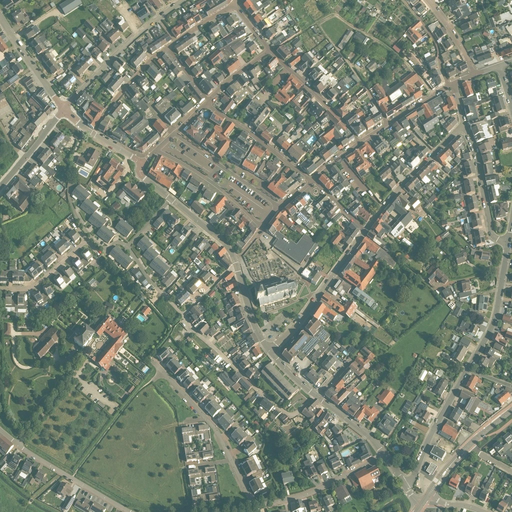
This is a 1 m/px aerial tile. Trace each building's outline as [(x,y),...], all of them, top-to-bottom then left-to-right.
[(70,0),(59,7),(65,15),(82,5),(78,0),(70,0)] [(148,0),(155,8),(161,3),(158,0),(148,0)] [(204,0),(197,5),(200,10),(207,6),(210,11),(215,8),(210,0),(204,0)] [(233,0),(210,0),(215,8),(218,12),(228,6),(233,0)] [(246,0),(248,3),(243,6),(247,12),(256,6),(253,2),(255,1),(254,0),(246,0)] [(412,7),(411,7),(416,13),(416,12),(419,10),(423,15),(428,11),(424,6),(425,5),(420,0),(419,0),(419,1),(415,4),(412,7)] [(451,11),(453,10),(459,7),(463,5),(466,3),(464,0),(463,1),(462,0),(449,0),(450,4),(448,5),(451,10),(451,11)] [(271,4),(269,1),(261,6),(264,10),(271,4)] [(135,9),(141,18),(150,12),(144,3),(135,9)] [(459,7),(453,10),(457,17),(458,16),(459,19),(471,13),(466,3),(463,5),(459,7)] [(195,26),(201,22),(203,21),(200,16),(199,17),(196,14),(198,13),(197,12),(194,6),(194,5),(190,8),(191,10),(189,11),(192,15),(189,17),(195,26)] [(260,11),(256,6),(247,12),(251,17),(260,11)] [(218,12),(215,8),(210,11),(205,14),(207,18),(218,12)] [(24,25),(30,21),(21,10),(15,15),(15,14),(14,15),(15,15),(12,17),(17,24),(21,21),(24,25)] [(476,12),(475,13),(469,16),(471,20),(469,21),(461,25),(464,31),(474,26),(478,24),(476,21),(476,22),(474,19),(479,17),(476,12)] [(259,16),(254,20),(258,26),(266,20),(264,16),(262,14),(259,16)] [(195,26),(189,17),(188,15),(186,17),(185,15),(181,17),(190,29),(195,26)] [(118,17),(115,19),(120,24),(117,27),(123,33),(128,28),(118,17)] [(186,32),(190,29),(181,17),(176,20),(177,22),(177,23),(179,26),(171,32),(176,39),(186,32)] [(228,25),(226,27),(231,34),(234,33),(237,31),(233,26),(238,23),(233,17),(226,22),(228,25)] [(274,25),(272,21),(269,23),(266,20),(258,26),(262,31),(264,29),(265,31),(270,28),(274,25)] [(107,24),(104,27),(108,32),(117,40),(121,37),(115,30),(113,32),(110,29),(113,26),(109,21),(106,23),(107,24)] [(92,33),(95,30),(88,22),(84,25),(92,33)] [(418,22),(405,34),(407,37),(407,36),(410,35),(417,43),(422,38),(418,34),(417,35),(415,32),(421,26),(418,22)] [(106,33),(105,35),(104,36),(112,45),(117,40),(108,32),(104,27),(102,25),(100,26),(106,33)] [(215,38),(214,36),(219,33),(223,39),(228,36),(220,25),(216,27),(215,26),(209,30),(210,33),(207,35),(212,41),(215,38)] [(277,25),(274,27),(274,28),(271,30),(270,28),(265,31),(267,33),(265,35),(269,41),(277,35),(273,30),(275,29),(276,30),(279,28),(277,25)] [(241,28),(237,31),(234,33),(235,35),(224,41),(227,46),(239,39),(244,37),(246,36),(241,28)] [(82,39),(86,35),(79,29),(76,32),(82,39)] [(158,43),(161,48),(166,45),(162,39),(160,36),(158,34),(155,29),(151,32),(154,37),(156,36),(160,41),(158,43)] [(28,41),(35,36),(31,30),(27,32),(27,33),(24,35),(28,41)] [(439,40),(441,43),(446,40),(444,37),(446,36),(442,30),(435,35),(438,41),(439,40)] [(343,39),(347,42),(353,34),(349,31),(346,35),(343,39)] [(357,33),(354,39),(361,44),(364,38),(357,33)] [(44,44),(46,43),(47,42),(43,36),(41,34),(32,41),(34,43),(31,45),(35,50),(44,44)] [(146,36),(149,40),(157,52),(161,48),(158,43),(155,44),(153,41),(152,41),(151,39),(152,38),(149,34),(146,36)] [(167,36),(165,38),(162,39),(166,45),(171,42),(167,36)] [(189,39),(193,45),(195,43),(198,42),(194,36),(189,39)] [(275,49),(287,41),(285,37),(273,45),(275,49)] [(507,37),(502,39),(505,42),(509,54),(511,52),(511,45),(509,46),(507,41),(508,41),(507,37)] [(500,50),(502,56),(509,54),(505,42),(502,39),(501,38),(498,39),(501,44),(502,43),(504,48),(501,49),(500,50)] [(109,47),(101,39),(95,45),(103,53),(109,47)] [(189,39),(184,43),(188,48),(190,47),(192,49),(193,49),(196,54),(198,52),(193,45),(189,39)] [(227,46),(218,51),(223,58),(224,59),(235,72),(240,68),(233,59),(246,49),(243,45),(241,42),(239,39),(227,46)] [(243,45),(246,49),(251,54),(257,50),(253,45),(254,44),(250,39),(243,45)] [(141,45),(139,46),(144,53),(149,50),(152,55),(157,52),(149,40),(146,42),(150,48),(149,49),(144,43),(141,45)] [(296,50),(302,45),(297,40),(292,45),(296,50)] [(447,42),(446,40),(441,43),(443,45),(441,46),(445,52),(453,47),(449,41),(447,42)] [(74,50),(79,46),(74,41),(70,45),(74,50)] [(48,47),(48,46),(46,43),(44,44),(35,50),(39,56),(42,54),(43,56),(52,50),(50,48),(48,49),(47,48),(48,47)] [(179,46),(183,52),(188,48),(184,43),(179,46)] [(495,52),(493,46),(491,47),(489,43),(486,44),(487,49),(483,50),(487,61),(493,58),(491,53),(495,52)] [(0,62),(0,63),(3,61),(7,58),(4,54),(8,51),(4,45),(0,47),(0,62)] [(181,53),(184,58),(186,61),(189,59),(188,59),(187,56),(185,54),(183,52),(179,46),(174,49),(178,55),(181,53)] [(88,52),(97,60),(101,55),(99,53),(99,52),(93,47),(88,52)] [(284,61),(290,55),(282,47),(276,53),(284,61)] [(45,58),(42,60),(46,66),(52,61),(55,59),(51,54),(53,52),(52,50),(43,56),(45,58)] [(476,52),(480,63),(487,61),(483,50),(479,51),(476,52)] [(83,59),(85,61),(83,63),(89,68),(93,64),(91,61),(89,60),(91,58),(85,51),(82,55),(84,57),(83,59)] [(135,55),(137,57),(143,62),(144,61),(145,62),(146,60),(146,59),(146,58),(138,51),(135,55)] [(200,51),(198,52),(196,54),(191,58),(192,59),(185,64),(189,70),(198,63),(196,60),(203,54),(200,51)] [(218,51),(207,60),(213,67),(222,60),(227,67),(224,69),(229,76),(235,72),(224,59),(223,58),(218,51)] [(450,56),(448,57),(450,60),(460,55),(458,52),(450,56)] [(309,53),(304,58),(301,61),(303,63),(298,67),(301,70),(314,58),(309,53)] [(7,58),(3,61),(7,67),(10,65),(15,61),(11,55),(7,58)] [(162,59),(166,64),(171,60),(167,55),(162,59)] [(301,55),(297,57),(288,65),(291,68),(301,61),(304,58),(301,55)] [(431,70),(438,67),(434,59),(432,60),(431,56),(425,59),(431,70)] [(137,57),(134,60),(140,66),(143,62),(137,57)] [(310,70),(318,63),(314,58),(301,70),(303,72),(308,68),(310,70)] [(55,64),(52,61),(46,66),(50,71),(58,65),(62,62),(60,59),(55,64)] [(278,64),(274,59),(269,63),(270,64),(264,70),(269,76),(271,79),(274,75),(271,71),(278,64)] [(117,63),(116,64),(122,69),(125,65),(119,60),(119,61),(118,60),(116,62),(117,63)] [(140,66),(134,60),(130,64),(136,69),(137,69),(138,69),(139,67),(140,66)] [(169,68),(175,64),(171,60),(166,64),(169,68)] [(371,71),(377,65),(373,61),(367,67),(371,71)] [(453,66),(456,72),(458,75),(467,70),(463,62),(453,66)] [(89,68),(83,63),(79,68),(84,73),(89,68)] [(314,82),(318,79),(323,74),(317,69),(321,65),(318,63),(310,70),(313,73),(309,77),(310,79),(310,81),(313,81),(314,82)] [(113,68),(119,73),(122,69),(116,64),(115,65),(114,64),(113,66),(113,67),(113,68)] [(169,73),(170,75),(178,68),(175,64),(169,68),(171,70),(168,72),(169,73)] [(12,86),(14,84),(20,80),(17,76),(23,72),(20,68),(19,66),(18,65),(12,70),(10,72),(9,70),(9,71),(4,74),(2,75),(4,77),(7,75),(7,74),(7,73),(12,80),(0,88),(0,90),(2,93),(12,86)] [(57,74),(58,76),(64,72),(58,65),(50,71),(54,76),(57,74)] [(67,70),(70,73),(75,77),(77,75),(80,78),(84,73),(79,68),(77,66),(72,71),(69,68),(67,70)] [(200,66),(191,73),(195,78),(202,73),(200,70),(202,68),(200,66)] [(421,66),(416,71),(421,77),(427,73),(421,66)] [(456,76),(455,76),(458,75),(456,72),(453,66),(445,71),(449,79),(456,76)] [(0,76),(2,75),(4,74),(9,71),(6,67),(0,71),(0,76)] [(254,86),(257,83),(259,82),(255,77),(260,73),(256,67),(249,72),(253,78),(249,80),(254,86)] [(158,73),(153,68),(147,73),(154,82),(160,76),(162,78),(165,75),(160,70),(158,73)] [(178,68),(170,75),(173,77),(175,75),(176,77),(182,73),(178,68)] [(377,76),(379,74),(381,75),(383,73),(379,68),(377,70),(374,73),(377,76)] [(208,71),(206,73),(213,81),(215,80),(219,85),(224,81),(216,71),(211,75),(208,71)] [(433,77),(434,80),(441,77),(439,71),(432,74),(433,77)] [(70,73),(64,79),(66,82),(71,87),(76,82),(73,79),(75,77),(70,73)] [(206,73),(203,75),(207,79),(199,86),(207,96),(214,90),(209,84),(213,81),(206,73)] [(423,86),(418,80),(413,74),(400,84),(411,97),(415,101),(422,97),(418,90),(416,91),(412,87),(415,84),(419,89),(423,86)] [(316,91),(323,85),(325,83),(330,78),(328,75),(326,77),(325,75),(312,87),(316,91)] [(64,79),(62,78),(61,76),(56,79),(57,81),(58,81),(63,84),(61,86),(64,89),(67,91),(71,87),(66,82),(64,79)] [(243,88),(243,87),(249,83),(246,79),(245,80),(243,77),(238,82),(243,88)] [(292,86),(298,92),(302,87),(292,77),(287,82),(280,90),(281,90),(285,94),(286,93),(292,86)] [(441,77),(434,80),(433,77),(429,80),(425,81),(432,90),(438,87),(444,84),(441,77)] [(124,83),(118,78),(115,82),(121,87),(122,86),(124,84),(123,84),(124,83)] [(137,83),(142,89),(143,89),(145,92),(150,89),(152,92),(156,89),(152,83),(149,86),(143,78),(137,83)] [(325,83),(323,85),(316,91),(320,95),(322,92),(324,94),(330,87),(333,90),(338,85),(336,83),(334,81),(330,78),(325,83)] [(496,91),(496,89),(493,81),(486,83),(488,92),(489,96),(491,95),(492,98),(497,97),(496,91)] [(115,82),(111,85),(117,91),(121,87),(115,82)] [(237,105),(248,96),(249,95),(245,89),(244,89),(243,88),(238,82),(226,93),(231,99),(234,96),(236,98),(233,101),(237,105)] [(473,96),(468,83),(462,85),(467,98),(473,96)] [(188,92),(189,91),(199,104),(205,100),(192,84),(186,87),(187,88),(186,89),(188,92)] [(404,100),(399,104),(402,109),(415,101),(411,97),(400,84),(390,91),(387,87),(382,90),(384,92),(383,92),(387,98),(392,104),(402,97),(404,100)] [(117,92),(117,91),(111,85),(108,89),(114,94),(115,93),(115,94),(117,92)] [(332,91),(326,96),(331,101),(337,96),(338,97),(340,99),(346,94),(348,92),(344,88),(343,87),(341,89),(338,85),(333,90),(332,91)] [(381,99),(376,102),(379,107),(384,105),(386,103),(384,100),(387,98),(383,92),(384,92),(382,90),(379,85),(373,88),(381,99)] [(127,91),(127,92),(125,94),(135,107),(140,103),(136,98),(138,96),(132,87),(127,91)] [(247,87),(245,89),(249,95),(253,99),(254,97),(247,87)] [(303,87),(298,92),(298,93),(296,95),(297,97),(296,98),(295,99),(290,104),(289,105),(295,112),(299,107),(300,106),(297,103),(301,100),(300,99),(304,95),(306,97),(309,94),(303,87)] [(31,99),(41,109),(41,108),(44,112),(48,107),(42,101),(48,97),(42,89),(38,93),(33,97),(31,99)] [(364,89),(355,97),(355,96),(351,99),(354,103),(358,100),(367,93),(364,89)] [(296,98),(291,93),(288,96),(286,93),(285,94),(281,90),(274,97),(281,103),(282,102),(285,106),(288,102),(290,104),(295,99),(296,98)] [(85,113),(94,101),(84,92),(74,103),(76,105),(76,106),(78,108),(79,107),(85,113)] [(438,105),(440,108),(445,104),(447,103),(446,102),(452,99),(451,96),(449,96),(448,93),(441,96),(442,96),(427,105),(434,116),(441,112),(437,106),(438,105)] [(306,103),(309,105),(311,103),(311,102),(314,99),(309,94),(306,97),(305,98),(306,100),(307,102),(306,103)] [(339,101),(343,106),(351,100),(346,94),(340,99),(339,101)] [(222,100),(220,102),(226,107),(222,112),(225,115),(233,104),(225,96),(225,97),(224,96),(221,99),(222,100)] [(476,107),(478,107),(477,102),(477,100),(476,97),(462,101),(465,110),(471,109),(476,107)] [(169,102),(167,100),(166,98),(165,98),(154,108),(171,126),(180,117),(174,110),(174,109),(169,103),(169,102)] [(495,108),(503,105),(501,98),(493,101),(495,108)] [(41,109),(31,99),(28,102),(32,107),(33,105),(39,111),(41,109)] [(456,108),(452,99),(446,102),(447,103),(445,104),(440,108),(443,113),(444,113),(443,114),(444,118),(450,116),(448,112),(449,111),(456,108)] [(306,100),(300,106),(299,107),(303,110),(303,111),(309,105),(306,103),(307,102),(306,100)] [(139,112),(142,116),(147,122),(154,117),(149,110),(141,101),(140,103),(135,107),(139,112)] [(185,116),(185,115),(192,109),(187,103),(185,105),(182,101),(180,103),(180,104),(180,105),(179,104),(176,107),(177,107),(176,108),(179,111),(180,110),(185,116)] [(257,130),(262,124),(269,114),(262,109),(255,103),(253,104),(250,101),(243,110),(247,113),(248,112),(255,118),(254,119),(250,124),(257,130)] [(267,104),(268,105),(274,111),(276,109),(270,103),(269,102),(267,104)] [(94,130),(101,117),(101,116),(105,110),(94,103),(89,109),(86,113),(83,117),(89,124),(88,126),(94,130)] [(384,105),(379,107),(383,115),(384,115),(386,119),(402,109),(399,104),(398,103),(387,110),(384,105)] [(112,111),(118,117),(124,109),(118,104),(112,111)] [(312,117),(320,109),(315,104),(310,109),(307,112),(309,114),(312,117)] [(427,105),(414,113),(418,119),(423,116),(427,121),(434,116),(427,105)] [(499,114),(505,112),(503,105),(495,108),(492,108),(494,115),(489,116),(490,121),(492,120),(500,118),(499,114)] [(53,112),(48,107),(44,112),(41,108),(41,109),(39,111),(41,113),(47,119),(53,112)] [(342,119),(345,116),(346,116),(344,113),(346,111),(342,107),(336,112),(342,119)] [(477,119),(478,118),(476,110),(476,107),(471,109),(465,110),(464,110),(466,118),(468,121),(477,119)] [(41,125),(47,119),(41,113),(39,116),(33,108),(30,109),(32,112),(36,119),(41,125)] [(369,119),(370,120),(374,127),(382,122),(375,108),(369,112),(371,115),(368,117),(369,119)] [(318,119),(325,113),(320,109),(312,117),(314,119),(315,120),(317,118),(318,119)] [(354,115),(345,122),(349,126),(357,120),(363,116),(358,110),(353,114),(354,115)] [(118,117),(112,111),(109,115),(115,120),(118,117)] [(37,130),(41,125),(36,119),(32,112),(28,114),(31,118),(34,121),(31,124),(31,125),(37,130)] [(136,138),(135,138),(134,136),(137,134),(136,133),(148,123),(147,122),(142,116),(139,112),(130,119),(130,118),(120,127),(123,132),(133,141),(136,138)] [(329,112),(318,122),(321,126),(327,121),(329,123),(330,122),(334,126),(336,128),(340,124),(329,112)] [(32,138),(37,130),(31,125),(30,125),(28,120),(26,121),(25,119),(21,113),(17,115),(21,122),(25,129),(26,130),(27,135),(32,138)] [(414,113),(404,119),(412,131),(413,131),(421,140),(424,138),(416,129),(418,128),(414,122),(418,119),(414,113)] [(225,121),(215,114),(210,122),(220,128),(225,121)] [(304,119),(301,116),(295,122),(299,125),(304,119)] [(432,126),(438,123),(434,116),(427,121),(421,125),(426,134),(431,131),(434,128),(432,126)] [(485,116),(478,118),(477,119),(468,121),(471,131),(488,125),(487,122),(485,119),(485,116)] [(148,123),(150,126),(152,129),(161,138),(168,131),(154,117),(147,122),(148,123)] [(458,124),(452,119),(450,117),(446,119),(448,121),(446,123),(453,129),(458,124)] [(103,134),(110,121),(106,119),(103,124),(103,123),(98,131),(103,134)] [(185,134),(190,138),(193,140),(197,135),(201,130),(200,129),(203,124),(197,119),(185,134)] [(362,123),(367,131),(374,127),(370,120),(369,119),(362,123)] [(508,131),(507,127),(509,127),(507,119),(499,122),(500,125),(498,126),(500,134),(508,131)] [(360,124),(360,123),(358,120),(350,127),(358,137),(365,132),(359,124),(360,124)] [(403,136),(406,135),(407,134),(404,130),(409,128),(404,120),(398,123),(403,131),(397,134),(403,142),(404,143),(406,141),(403,136)] [(442,129),(448,134),(453,129),(446,123),(444,121),(443,120),(439,123),(443,129),(442,129)] [(483,134),(485,140),(492,137),(489,128),(493,126),(492,120),(490,121),(487,122),(488,125),(471,131),(474,138),(483,134)] [(27,135),(26,130),(25,129),(21,122),(15,129),(16,130),(13,133),(10,136),(15,141),(13,143),(21,151),(32,138),(27,135)] [(134,136),(135,138),(136,138),(147,150),(159,139),(153,132),(147,137),(146,136),(142,139),(139,135),(150,126),(148,123),(136,133),(137,134),(134,136)] [(401,143),(403,142),(397,134),(403,131),(398,123),(393,127),(397,133),(393,135),(395,139),(388,143),(393,149),(396,147),(401,143)] [(213,130),(214,130),(225,139),(226,138),(234,127),(230,124),(224,132),(216,126),(213,130)] [(266,127),(262,124),(257,130),(255,132),(261,137),(260,137),(269,144),(273,140),(272,139),(274,137),(272,135),(273,134),(272,133),(275,129),(273,128),(274,126),(273,125),(268,129),(266,127)] [(309,124),(304,128),(303,129),(304,130),(307,133),(311,128),(312,127),(309,124)] [(316,130),(320,127),(317,124),(312,127),(311,128),(314,132),(316,130)] [(337,127),(336,128),(339,132),(341,131),(343,134),(347,131),(341,124),(340,124),(337,127)] [(288,133),(293,128),(290,125),(285,131),(288,133)] [(339,145),(335,149),(338,153),(339,151),(342,149),(348,145),(344,139),(341,136),(339,132),(336,128),(334,126),(322,136),(319,138),(320,140),(325,146),(329,143),(331,142),(328,139),(335,134),(337,136),(334,138),(339,143),(338,143),(339,145)] [(213,131),(209,128),(205,134),(204,133),(201,138),(197,135),(193,140),(200,145),(204,141),(205,142),(206,141),(206,140),(204,138),(205,137),(209,132),(211,134),(213,131)] [(206,141),(205,142),(202,146),(214,155),(217,150),(210,145),(215,139),(222,144),(225,139),(214,130),(213,131),(211,134),(206,140),(206,141)] [(114,131),(110,136),(112,138),(112,139),(120,143),(123,145),(125,142),(124,140),(123,139),(125,135),(121,132),(119,134),(114,131)] [(343,134),(341,136),(348,145),(354,140),(347,131),(343,134)] [(243,132),(239,137),(246,142),(249,136),(243,132)] [(474,138),(476,144),(485,140),(483,134),(474,138)] [(59,135),(55,140),(64,148),(65,148),(71,141),(66,137),(64,139),(59,135)] [(311,145),(317,139),(313,135),(307,141),(311,145)] [(281,148),(287,141),(289,139),(286,136),(285,137),(283,136),(276,143),(281,148)] [(251,146),(246,142),(239,137),(235,144),(248,153),(251,146)] [(143,154),(147,150),(136,138),(133,141),(134,142),(133,143),(136,147),(133,150),(142,154),(143,154)] [(226,138),(225,139),(222,144),(217,150),(214,155),(221,160),(223,157),(229,149),(233,143),(226,138)] [(372,147),(379,156),(389,147),(381,138),(376,142),(377,143),(372,147)] [(466,146),(458,138),(453,142),(459,148),(461,145),(464,148),(466,146)] [(511,141),(511,139),(501,141),(503,151),(511,148),(511,141)] [(55,150),(53,152),(58,156),(60,154),(64,148),(55,140),(50,145),(55,150)] [(332,146),(329,143),(325,146),(320,140),(318,142),(322,146),(326,151),(327,150),(330,153),(327,155),(330,159),(338,153),(335,149),(332,146)] [(481,155),(491,151),(492,151),(490,147),(495,145),(493,140),(483,144),(484,147),(478,149),(481,155)] [(290,144),(287,141),(281,148),(286,152),(293,145),(291,143),(290,144)] [(295,146),(305,156),(307,153),(308,152),(298,142),(295,146)] [(453,142),(448,147),(457,155),(459,153),(456,151),(459,148),(453,142)] [(242,162),(248,153),(235,144),(233,143),(229,149),(223,157),(228,159),(232,153),(236,156),(238,153),(240,154),(238,159),(233,157),(230,162),(239,167),(242,162)] [(258,168),(261,162),(260,161),(261,159),(264,154),(264,153),(265,153),(267,151),(257,143),(242,168),(253,175),(253,174),(257,169),(258,168)] [(365,153),(369,158),(374,154),(367,145),(358,152),(362,156),(365,153)] [(305,156),(295,146),(287,154),(298,163),(305,156)] [(416,150),(414,148),(411,150),(413,152),(411,154),(414,157),(419,162),(424,157),(416,150)] [(416,150),(424,157),(428,153),(423,148),(421,151),(418,148),(416,150)] [(53,152),(51,154),(46,150),(42,155),(51,163),(55,159),(60,163),(62,160),(60,158),(58,156),(53,152)] [(323,152),(321,150),(317,154),(319,156),(325,163),(330,159),(327,155),(324,151),(323,152)] [(445,150),(441,154),(448,162),(451,159),(452,160),(454,158),(445,150)] [(85,161),(80,158),(77,164),(84,168),(86,164),(93,168),(100,156),(91,151),(85,161)] [(412,169),(419,162),(414,157),(411,154),(408,151),(406,153),(406,155),(408,157),(405,161),(408,164),(412,169)] [(363,170),(369,166),(366,161),(362,156),(358,152),(345,159),(349,164),(354,160),(358,165),(353,169),(359,176),(360,178),(362,177),(366,174),(365,172),(363,170)] [(447,166),(446,165),(448,162),(441,154),(436,159),(445,168),(447,166)] [(48,167),(51,163),(42,155),(37,161),(43,165),(41,167),(46,172),(52,177),(53,177),(56,174),(48,167)] [(313,162),(319,168),(325,163),(319,156),(313,162)] [(491,167),(492,166),(492,162),(490,156),(482,158),(484,168),(491,167)] [(162,175),(160,173),(163,167),(166,161),(158,157),(148,175),(156,181),(160,174),(162,175)] [(369,159),(366,161),(369,166),(372,169),(375,167),(372,164),(372,163),(369,159)] [(398,160),(397,160),(389,169),(397,177),(400,174),(401,175),(407,169),(398,160)] [(104,171),(100,177),(100,178),(107,183),(115,171),(117,172),(116,175),(119,178),(122,174),(125,170),(119,166),(113,161),(110,165),(108,163),(103,170),(104,171)] [(174,165),(166,161),(163,167),(165,169),(164,172),(169,175),(170,174),(174,165)] [(261,161),(261,162),(258,168),(263,171),(264,168),(265,168),(267,165),(261,161)] [(276,163),(275,162),(274,161),(272,164),(268,162),(267,165),(265,168),(270,171),(276,163)] [(319,168),(313,162),(311,164),(310,163),(306,167),(303,163),(299,167),(303,171),(304,172),(306,172),(309,176),(316,170),(319,168)] [(278,164),(276,163),(270,171),(271,172),(275,175),(279,169),(276,167),(278,164)] [(430,163),(425,167),(430,172),(432,175),(438,169),(432,163),(431,164),(430,163)] [(465,172),(473,169),(471,163),(459,166),(460,169),(464,168),(465,172)] [(174,165),(170,174),(177,178),(182,169),(174,165)] [(31,168),(29,171),(41,181),(43,178),(40,175),(42,173),(34,166),(33,166),(31,168)] [(342,185),(346,181),(344,178),(339,171),(335,167),(331,170),(334,174),(330,178),(337,185),(335,187),(337,189),(342,185)] [(421,172),(426,177),(430,172),(425,167),(421,172)] [(493,176),(492,171),(491,167),(484,168),(483,168),(485,177),(493,176)] [(263,171),(258,168),(257,169),(253,174),(258,177),(262,179),(264,175),(261,174),(263,171)] [(392,173),(387,168),(377,176),(385,185),(385,186),(392,191),(396,186),(389,181),(386,178),(392,173)] [(177,178),(180,180),(181,179),(186,182),(187,182),(190,176),(191,175),(182,169),(177,178)] [(475,176),(473,169),(465,172),(466,175),(462,176),(463,179),(475,176)] [(41,181),(29,171),(27,173),(27,172),(25,175),(24,176),(33,183),(35,180),(39,183),(41,181)] [(264,175),(262,179),(269,184),(275,175),(271,172),(267,176),(265,175),(265,176),(264,175)] [(416,176),(421,181),(426,177),(421,172),(416,176)] [(162,186),(167,178),(162,175),(160,174),(156,181),(162,186)] [(294,176),(291,178),(301,185),(304,182),(304,181),(299,177),(296,174),(295,174),(294,176)] [(201,184),(190,176),(187,182),(189,184),(188,185),(197,191),(201,184)] [(268,189),(273,194),(289,180),(287,178),(284,180),(280,176),(268,189)] [(488,192),(494,191),(493,187),(496,186),(496,184),(494,176),(485,178),(488,192)] [(319,181),(329,192),(334,187),(324,177),(319,181)] [(31,190),(28,187),(19,178),(12,186),(19,190),(25,195),(27,196),(31,190)] [(111,186),(107,183),(100,178),(96,184),(107,193),(112,187),(111,186)] [(167,178),(162,186),(169,190),(173,183),(167,178)] [(291,178),(289,180),(273,194),(282,201),(287,197),(287,196),(291,193),(301,185),(291,178)] [(421,185),(414,179),(409,183),(415,188),(418,192),(421,188),(420,186),(421,185)] [(342,185),(337,189),(335,187),(334,187),(329,192),(333,196),(334,195),(335,196),(339,192),(340,193),(350,186),(346,181),(342,185)] [(463,190),(473,188),(472,182),(463,183),(464,187),(462,187),(463,190)] [(408,193),(413,198),(416,195),(412,191),(415,188),(409,183),(405,188),(409,192),(408,193)] [(28,187),(31,190),(34,193),(37,190),(31,184),(28,187)] [(136,203),(138,204),(144,196),(136,190),(137,189),(133,186),(133,187),(129,184),(125,188),(124,186),(115,196),(121,201),(122,201),(121,201),(125,197),(134,205),(136,203)] [(427,184),(424,186),(428,191),(429,192),(432,189),(427,184)] [(37,196),(34,193),(31,190),(27,196),(25,195),(19,201),(16,198),(16,197),(14,196),(17,193),(19,190),(12,186),(11,188),(3,197),(23,213),(37,196)] [(79,186),(72,195),(78,199),(84,191),(79,186)] [(210,203),(216,195),(205,187),(199,195),(210,203)] [(460,191),(452,193),(453,197),(452,197),(453,201),(455,201),(455,200),(464,198),(464,196),(475,194),(473,188),(463,190),(460,191)] [(85,202),(87,200),(90,196),(84,191),(78,199),(83,204),(85,202)] [(494,191),(488,192),(490,204),(497,203),(494,191)] [(312,203),(304,195),(303,194),(299,199),(305,205),(307,203),(310,206),(312,203)] [(401,207),(404,210),(409,204),(405,200),(407,198),(403,195),(401,197),(399,195),(398,195),(394,200),(401,206),(401,207)] [(433,195),(428,201),(431,204),(437,198),(433,195)] [(325,196),(317,204),(320,207),(324,211),(332,204),(330,201),(325,206),(323,205),(328,200),(325,196)] [(359,204),(361,201),(358,197),(355,200),(356,201),(352,205),(351,204),(347,208),(351,212),(350,213),(354,217),(363,208),(359,204)] [(210,210),(212,212),(213,213),(207,218),(210,221),(215,216),(215,215),(216,216),(224,207),(227,203),(221,198),(210,210)] [(463,202),(464,207),(468,207),(477,205),(475,199),(465,201),(464,198),(455,200),(455,201),(455,204),(463,202)] [(295,202),(303,210),(306,212),(309,209),(305,205),(299,199),(295,202)] [(416,210),(421,205),(414,199),(410,203),(411,204),(410,205),(416,210)] [(83,204),(80,208),(86,213),(93,204),(87,200),(85,202),(83,204)] [(396,222),(397,223),(404,229),(413,220),(411,218),(412,217),(407,212),(404,210),(401,207),(401,206),(394,200),(383,212),(389,216),(394,211),(402,217),(399,219),(396,222)] [(200,216),(206,210),(197,202),(191,208),(200,216)] [(295,202),(291,206),(300,214),(297,217),(296,218),(298,220),(309,230),(316,223),(309,216),(306,212),(303,210),(295,202)] [(229,215),(230,216),(235,210),(227,203),(224,207),(227,209),(221,216),(220,216),(218,219),(221,222),(223,219),(224,220),(229,215)] [(86,213),(92,217),(93,216),(95,213),(96,212),(99,209),(93,204),(86,213)] [(332,204),(324,211),(328,215),(325,218),(328,221),(331,219),(332,219),(336,216),(334,213),(337,209),(337,208),(332,204)] [(507,204),(494,206),(496,219),(500,219),(500,218),(502,217),(502,218),(505,218),(505,214),(508,214),(507,204)] [(478,211),(477,205),(468,207),(469,213),(478,211)] [(290,219),(295,223),(298,220),(296,218),(297,217),(300,214),(291,206),(285,211),(284,211),(280,215),(285,219),(288,215),(291,218),(290,219)] [(422,217),(427,212),(425,210),(423,208),(421,207),(416,211),(422,217)] [(363,208),(354,217),(357,220),(359,217),(367,223),(372,216),(363,208)] [(167,210),(160,218),(164,222),(171,214),(167,210)] [(228,219),(233,224),(236,227),(236,226),(238,225),(244,219),(244,218),(236,210),(235,210),(230,216),(228,219)] [(88,221),(95,226),(101,218),(95,213),(93,216),(92,217),(88,221)] [(278,213),(274,219),(278,222),(279,220),(288,228),(289,229),(292,225),(287,222),(288,221),(285,219),(280,215),(278,213)] [(336,216),(332,219),(335,222),(335,223),(339,220),(342,216),(339,213),(336,216)] [(215,216),(210,221),(208,223),(215,229),(218,225),(219,225),(221,222),(218,219),(215,216)] [(375,225),(380,228),(388,234),(388,235),(395,239),(395,240),(404,230),(404,229),(397,223),(391,229),(383,224),(386,219),(381,216),(375,225)] [(467,225),(480,222),(479,216),(468,218),(468,216),(464,216),(460,217),(460,220),(466,219),(467,225)] [(169,236),(174,230),(173,229),(179,221),(174,217),(167,225),(170,228),(166,233),(169,236)] [(101,229),(102,229),(104,227),(107,223),(101,218),(95,226),(100,231),(101,229)] [(157,230),(158,230),(164,222),(160,218),(153,226),(157,230)] [(246,231),(248,228),(251,225),(244,219),(238,225),(236,226),(241,231),(243,228),(246,231)] [(269,226),(279,233),(280,232),(281,233),(284,229),(283,228),(283,227),(280,225),(279,226),(277,224),(277,223),(278,222),(274,219),(269,226)] [(122,220),(115,229),(121,234),(128,225),(122,220)] [(465,234),(467,234),(473,232),(472,230),(481,229),(481,228),(480,222),(467,225),(466,225),(467,230),(465,231),(465,234)] [(133,230),(128,225),(121,234),(127,238),(131,233),(133,230)] [(248,232),(249,233),(241,242),(239,240),(234,245),(241,251),(246,246),(257,231),(251,225),(248,228),(250,229),(248,232)] [(359,231),(353,225),(348,229),(349,230),(344,235),(353,242),(359,233),(359,231)] [(384,235),(387,237),(388,235),(388,234),(380,228),(375,225),(371,231),(377,236),(376,237),(381,240),(381,239),(384,235)] [(296,245),(279,233),(269,226),(265,232),(278,241),(273,247),(300,266),(315,243),(305,235),(296,245)] [(97,235),(102,239),(109,231),(104,227),(102,229),(101,229),(100,231),(97,235)] [(180,234),(175,239),(172,243),(174,245),(173,247),(176,249),(177,247),(177,248),(182,242),(180,240),(182,236),(185,238),(191,232),(186,227),(180,234)] [(232,229),(228,234),(225,237),(227,240),(228,239),(232,243),(236,238),(231,233),(233,231),(232,229)] [(64,236),(68,241),(70,239),(74,244),(79,239),(71,230),(64,236)] [(115,236),(109,231),(102,239),(108,244),(115,236)] [(340,232),(332,241),(336,245),(339,240),(348,247),(353,242),(344,235),(340,232)] [(389,253),(392,249),(381,240),(376,237),(370,232),(367,237),(373,241),(383,249),(389,253)] [(446,232),(440,237),(442,240),(442,241),(450,235),(446,232)] [(473,235),(473,232),(467,234),(469,242),(475,241),(483,239),(482,233),(473,235)] [(190,240),(193,243),(198,238),(194,234),(190,240)] [(65,252),(70,248),(66,243),(68,241),(64,236),(60,240),(61,242),(59,244),(65,252)] [(404,238),(401,241),(409,250),(413,247),(404,238)] [(141,250),(148,242),(144,239),(137,246),(141,250)] [(375,256),(380,249),(366,239),(356,251),(365,258),(372,263),(374,260),(369,256),(369,255),(364,252),(366,250),(371,253),(375,256)] [(476,247),(485,246),(483,239),(475,241),(476,247)] [(210,256),(213,253),(214,251),(211,248),(210,247),(201,240),(195,247),(201,253),(203,250),(210,256)] [(153,246),(148,242),(141,250),(146,254),(151,248),(153,246)] [(53,247),(50,249),(55,253),(57,251),(61,256),(65,252),(59,244),(54,248),(53,247)] [(220,250),(215,244),(211,248),(214,251),(213,253),(216,256),(216,255),(220,259),(226,253),(221,248),(220,250)] [(109,255),(115,260),(122,252),(116,247),(109,255)] [(151,248),(146,254),(144,256),(148,260),(155,252),(151,248)] [(48,254),(45,256),(52,264),(56,260),(52,255),(55,253),(50,249),(46,252),(48,254)] [(369,256),(374,260),(382,266),(384,267),(386,264),(392,269),(397,263),(397,262),(380,249),(375,256),(373,255),(371,253),(369,255),(369,256)] [(91,263),(89,261),(92,258),(91,258),(92,257),(92,256),(92,255),(91,254),(90,254),(89,254),(88,254),(85,251),(81,255),(85,260),(83,262),(87,266),(91,263)] [(359,262),(360,261),(361,260),(363,261),(365,258),(356,251),(346,265),(351,268),(354,265),(356,266),(358,262),(359,262)] [(464,251),(462,252),(454,255),(457,266),(465,264),(463,259),(466,258),(464,251)] [(122,252),(115,260),(120,265),(127,257),(122,252)] [(155,252),(148,260),(152,264),(157,258),(159,256),(155,252)] [(37,261),(41,266),(43,264),(47,268),(52,264),(45,256),(41,261),(39,259),(37,261)] [(231,265),(231,264),(225,259),(226,258),(223,256),(217,262),(219,264),(227,271),(231,266),(231,265)] [(126,271),(133,263),(127,257),(120,265),(126,271)] [(150,266),(154,270),(161,262),(157,258),(152,264),(150,266)] [(87,266),(83,262),(80,264),(76,259),(72,264),(78,271),(81,268),(83,270),(87,266)] [(206,273),(209,271),(205,268),(197,259),(194,262),(198,267),(202,272),(198,276),(200,278),(200,279),(205,284),(211,278),(206,273)] [(372,263),(369,267),(376,273),(377,273),(382,266),(374,260),(372,263)] [(37,261),(35,263),(36,265),(32,269),(38,276),(43,272),(39,268),(41,266),(37,261)] [(158,273),(165,266),(161,262),(154,270),(158,273)] [(376,273),(369,267),(368,267),(359,262),(358,262),(356,266),(365,272),(360,279),(352,273),(351,273),(349,272),(351,269),(351,268),(346,265),(338,275),(357,289),(362,293),(376,273)] [(170,270),(165,266),(158,273),(163,278),(169,271),(170,270)] [(426,280),(429,283),(428,284),(430,286),(434,282),(432,280),(436,276),(445,284),(448,281),(446,278),(433,266),(426,273),(429,276),(426,280)] [(66,277),(64,279),(68,283),(71,281),(69,279),(74,275),(67,268),(62,272),(66,277)] [(310,272),(305,268),(300,275),(301,275),(305,278),(310,281),(311,282),(315,285),(315,284),(321,276),(317,273),(317,274),(316,273),(317,271),(316,272),(312,269),(310,272)] [(30,276),(34,280),(38,276),(32,269),(26,274),(27,278),(30,276)] [(131,273),(138,281),(142,277),(136,269),(131,273)] [(0,283),(6,284),(6,278),(9,278),(9,272),(6,271),(6,274),(0,273),(0,283)] [(171,273),(169,271),(163,278),(161,280),(163,282),(162,283),(167,288),(175,279),(170,274),(171,273)] [(15,274),(15,272),(9,272),(9,278),(12,278),(12,284),(18,284),(18,274),(15,274)] [(188,281),(191,284),(197,290),(202,286),(196,280),(198,278),(193,273),(190,275),(192,277),(188,281)] [(227,283),(234,277),(231,273),(223,279),(225,281),(227,283)] [(18,274),(18,284),(24,284),(24,278),(27,278),(26,274),(18,274)] [(64,284),(66,285),(68,283),(64,279),(62,281),(58,276),(53,280),(60,288),(64,284)] [(138,281),(145,289),(149,285),(142,277),(138,281)] [(285,280),(259,288),(258,288),(255,289),(254,290),(256,295),(255,296),(257,302),(258,302),(259,305),(260,308),(263,307),(265,306),(289,298),(290,298),(291,298),(295,297),(297,295),(295,291),(297,290),(297,287),(296,285),(296,284),(293,283),(291,279),(285,281),(285,280)] [(235,281),(223,287),(227,293),(237,287),(235,281)] [(332,290),(334,291),(340,295),(343,291),(347,294),(348,293),(351,289),(346,286),(339,281),(332,290)] [(469,282),(462,284),(464,294),(459,295),(460,300),(467,298),(469,297),(472,296),(469,282)] [(186,289),(192,295),(197,290),(191,284),(186,289)] [(46,294),(43,296),(46,301),(49,299),(48,298),(53,294),(53,293),(54,292),(54,291),(53,291),(53,290),(52,289),(51,289),(50,290),(48,286),(43,289),(46,294)] [(375,302),(362,293),(357,289),(352,295),(370,308),(375,302)] [(443,293),(443,294),(446,300),(449,299),(451,301),(454,300),(449,290),(443,293)] [(45,304),(47,303),(46,301),(43,296),(40,297),(37,292),(32,296),(34,299),(34,300),(34,301),(33,301),(34,302),(34,303),(35,303),(36,304),(37,303),(37,304),(40,307),(45,304)] [(184,292),(179,297),(185,303),(190,298),(184,292)] [(487,306),(488,302),(488,299),(482,298),(482,297),(480,293),(472,296),(469,297),(471,301),(477,298),(476,305),(487,306)] [(232,309),(234,308),(240,305),(238,300),(237,301),(234,295),(223,300),(227,307),(229,305),(232,309)] [(325,295),(321,301),(332,309),(341,314),(350,320),(357,309),(348,302),(343,308),(330,299),(330,298),(325,295)] [(4,305),(5,305),(5,309),(15,309),(15,302),(11,302),(11,296),(5,296),(5,301),(4,301),(4,302),(3,302),(3,303),(3,304),(4,305)] [(15,302),(15,309),(15,313),(18,313),(18,310),(26,310),(26,307),(28,307),(28,303),(24,303),(24,297),(18,297),(18,302),(15,302)] [(185,303),(179,297),(175,301),(181,307),(185,303)] [(318,305),(326,310),(327,309),(330,312),(332,309),(321,301),(318,305)] [(193,314),(197,320),(199,319),(203,316),(208,312),(200,302),(191,312),(193,314)] [(229,305),(227,307),(225,308),(227,311),(228,314),(229,314),(231,319),(233,318),(234,320),(236,319),(244,315),(242,309),(235,312),(235,311),(234,308),(232,309),(229,305)] [(310,317),(314,321),(317,324),(322,317),(321,316),(322,314),(333,322),(334,321),(337,317),(337,316),(330,312),(327,309),(326,310),(318,305),(310,317)] [(487,313),(486,313),(487,311),(487,306),(476,305),(475,312),(471,310),(469,313),(478,318),(480,314),(480,313),(487,313)] [(144,307),(140,313),(146,317),(150,310),(144,307)] [(453,315),(459,318),(463,311),(457,308),(453,315)] [(144,322),(145,319),(147,320),(148,318),(139,313),(136,319),(144,322)] [(197,320),(193,314),(188,319),(188,320),(192,325),(194,323),(197,326),(202,322),(199,319),(197,320)] [(246,320),(244,315),(236,319),(234,320),(233,318),(231,319),(227,321),(228,325),(237,321),(238,323),(246,320)] [(204,334),(206,336),(207,336),(208,334),(212,337),(217,333),(212,328),(210,330),(203,324),(204,323),(203,322),(205,319),(203,316),(199,319),(202,322),(197,326),(194,328),(196,330),(199,326),(201,328),(198,331),(202,335),(204,334)] [(508,328),(511,329),(511,322),(511,319),(509,318),(506,317),(505,317),(503,322),(504,323),(502,329),(507,331),(508,328)] [(94,357),(91,361),(102,369),(102,368),(107,372),(111,367),(108,364),(115,355),(123,346),(121,344),(128,335),(107,318),(93,334),(99,339),(104,333),(113,341),(97,360),(94,357)] [(251,330),(246,320),(238,323),(234,325),(237,331),(240,328),(241,330),(242,334),(243,334),(245,333),(251,330)] [(283,355),(282,357),(290,364),(297,356),(303,361),(307,357),(317,346),(320,349),(310,359),(315,364),(317,361),(324,353),(326,351),(329,348),(324,344),(330,337),(321,328),(317,324),(314,321),(313,321),(314,321),(311,325),(310,324),(310,325),(308,327),(305,331),(304,331),(303,333),(302,334),(299,337),(298,338),(298,339),(297,339),(295,343),(294,343),(293,343),(293,344),(291,345),(291,346),(291,347),(290,347),(288,350),(287,351),(286,352),(285,352),(282,355),(283,355)] [(457,328),(456,332),(460,334),(463,335),(464,332),(469,335),(475,338),(479,330),(473,327),(467,324),(465,329),(463,328),(462,330),(459,329),(457,328)] [(78,337),(74,342),(83,350),(94,336),(89,331),(90,330),(87,327),(85,329),(81,333),(80,332),(78,331),(76,332),(75,335),(76,337),(77,336),(78,337)] [(37,345),(34,348),(34,349),(33,349),(33,350),(34,351),(34,352),(34,353),(35,353),(36,354),(35,355),(40,360),(55,345),(54,344),(61,336),(53,329),(46,337),(45,336),(40,342),(37,345)] [(254,335),(251,330),(245,333),(243,334),(243,335),(246,334),(247,337),(248,339),(253,335),(254,335)] [(253,335),(248,339),(241,344),(239,345),(241,348),(245,346),(245,345),(247,343),(249,345),(256,340),(253,335)] [(495,335),(492,341),(505,348),(507,344),(501,341),(502,338),(495,335)] [(456,347),(454,351),(454,352),(456,353),(457,354),(464,357),(467,352),(466,351),(468,348),(468,349),(471,344),(463,339),(458,346),(457,346),(456,347)] [(242,352),(244,354),(248,352),(259,344),(256,340),(249,345),(244,349),(245,350),(242,352)] [(363,369),(366,371),(371,367),(368,364),(370,362),(375,358),(364,348),(366,346),(363,344),(358,350),(361,352),(360,352),(367,358),(364,362),(361,359),(360,360),(358,358),(355,361),(355,362),(363,369)] [(332,350),(330,352),(335,356),(338,352),(331,346),(329,348),(332,350)] [(238,351),(236,348),(229,354),(231,357),(238,351)] [(249,355),(252,359),(255,357),(256,359),(262,356),(257,349),(252,352),(252,353),(249,354),(249,355)] [(485,355),(491,358),(492,359),(496,361),(499,362),(500,358),(494,356),(496,353),(488,349),(485,355)] [(169,355),(165,350),(158,357),(162,362),(167,357),(169,360),(174,355),(172,352),(169,355)] [(212,365),(215,362),(214,362),(219,357),(212,351),(208,356),(207,354),(204,358),(207,360),(212,365)] [(454,357),(453,360),(454,361),(460,364),(464,357),(457,354),(455,357),(454,357)] [(171,371),(178,365),(174,360),(177,358),(174,355),(169,360),(171,362),(167,367),(171,371)] [(236,364),(237,362),(242,359),(241,357),(239,355),(233,360),(236,364)] [(249,366),(245,361),(247,360),(245,358),(244,356),(242,359),(237,362),(240,366),(239,367),(243,372),(249,366)] [(332,367),(336,363),(329,357),(325,362),(332,367)] [(488,367),(491,369),(496,361),(492,359),(491,358),(488,362),(483,359),(479,365),(486,369),(488,367)] [(328,372),(332,367),(325,362),(321,366),(328,372)] [(349,368),(349,369),(354,374),(358,377),(362,374),(362,375),(366,372),(363,369),(355,362),(352,365),(349,368)] [(183,369),(178,365),(171,371),(175,376),(180,372),(182,374),(187,369),(185,367),(183,369)] [(261,374),(264,376),(288,401),(292,397),(298,390),(296,388),(295,390),(270,365),(265,370),(261,374)] [(254,366),(251,370),(245,376),(249,380),(252,377),(256,381),(259,378),(258,377),(261,374),(265,370),(262,367),(258,370),(254,366)] [(311,368),(307,373),(309,375),(306,378),(310,382),(316,375),(318,374),(311,368)] [(184,386),(191,379),(187,374),(190,372),(187,369),(182,374),(184,377),(180,381),(184,386)] [(339,380),(344,384),(349,378),(350,379),(354,374),(349,369),(339,380)] [(317,376),(316,375),(310,382),(315,386),(318,383),(321,380),(319,378),(321,375),(323,377),(326,374),(322,370),(317,376)] [(437,371),(435,370),(433,374),(435,375),(443,380),(446,381),(447,379),(442,375),(443,374),(444,372),(442,372),(441,371),(440,372),(438,371),(437,371)] [(418,380),(423,382),(427,373),(423,371),(418,380)] [(221,377),(225,381),(226,382),(232,389),(238,383),(242,379),(238,375),(232,380),(231,379),(230,377),(229,378),(225,373),(221,377)] [(431,375),(432,376),(429,381),(445,390),(448,385),(440,380),(437,383),(435,382),(437,377),(435,376),(433,375),(432,374),(431,375)] [(473,377),(469,383),(476,386),(477,383),(480,384),(482,382),(473,377)] [(195,383),(191,379),(184,386),(188,390),(193,386),(195,388),(200,384),(198,381),(195,383)] [(235,392),(241,386),(248,393),(252,388),(242,379),(238,383),(232,389),(235,392)] [(342,391),(340,389),(343,387),(344,384),(339,380),(331,390),(331,389),(325,396),(330,401),(337,396),(337,395),(342,391)] [(435,388),(433,392),(441,397),(445,390),(429,381),(426,385),(433,389),(433,388),(435,388)] [(477,391),(474,390),(476,386),(469,383),(466,389),(476,394),(477,391)] [(197,400),(204,393),(200,388),(203,386),(200,384),(195,388),(197,391),(193,395),(197,400)] [(346,390),(345,390),(338,397),(337,396),(330,401),(337,407),(347,397),(352,392),(349,389),(348,388),(346,390)] [(511,390),(506,388),(505,392),(505,393),(503,395),(501,392),(500,392),(498,389),(496,391),(499,394),(501,396),(506,402),(511,398),(509,396),(511,394),(511,390)] [(387,407),(395,396),(386,390),(381,397),(379,395),(377,398),(381,401),(378,404),(383,407),(384,405),(387,407)] [(352,392),(347,397),(350,400),(356,395),(352,392)] [(480,402),(476,400),(463,392),(460,398),(464,400),(464,401),(467,403),(463,411),(472,416),(480,402)] [(208,397),(204,393),(197,400),(201,404),(206,400),(208,402),(213,398),(211,395),(208,397)] [(244,397),(245,398),(243,400),(245,403),(251,398),(248,394),(244,397)] [(506,402),(501,396),(496,400),(501,406),(506,402)] [(210,414),(217,407),(213,403),(216,400),(213,398),(208,403),(210,405),(206,409),(210,414)] [(253,412),(258,417),(269,404),(262,399),(260,401),(262,403),(259,406),(260,407),(259,409),(259,410),(257,413),(255,411),(253,412)] [(309,412),(315,417),(318,419),(322,413),(319,410),(317,413),(314,410),(319,404),(315,400),(306,409),(309,412)] [(349,401),(342,410),(347,414),(349,411),(353,406),(354,405),(349,401)] [(413,404),(408,402),(406,406),(408,407),(404,413),(406,414),(413,404)] [(258,417),(260,420),(265,415),(266,416),(268,413),(269,414),(273,408),(269,404),(258,417)] [(353,406),(349,411),(347,414),(353,418),(359,410),(356,408),(353,406)] [(373,408),(370,411),(364,406),(363,408),(354,420),(359,423),(363,418),(370,423),(379,412),(373,408)] [(222,412),(217,407),(210,414),(214,418),(219,414),(221,417),(226,412),(224,409),(222,412)] [(430,416),(424,412),(425,410),(420,407),(418,410),(418,409),(415,414),(417,415),(416,415),(414,419),(421,423),(423,421),(426,423),(427,422),(428,420),(430,416)] [(313,419),(315,417),(309,412),(305,409),(302,413),(309,419),(307,421),(311,425),(314,422),(312,421),(313,420),(313,419)] [(453,415),(460,419),(463,413),(456,409),(453,415)] [(276,411),(271,416),(275,419),(280,414),(276,411)] [(223,428),(230,421),(226,417),(229,414),(227,412),(221,416),(224,419),(219,423),(223,428)] [(320,421),(313,429),(320,436),(325,430),(323,428),(327,425),(331,417),(325,413),(320,421)] [(388,437),(398,423),(387,415),(377,428),(388,437)] [(459,422),(465,425),(465,426),(469,428),(471,425),(466,422),(463,421),(460,419),(453,415),(450,420),(457,424),(459,422)] [(235,426),(231,421),(223,428),(227,432),(232,428),(234,430),(240,426),(237,423),(235,426)] [(462,429),(449,421),(440,436),(449,441),(450,438),(452,439),(450,442),(454,444),(462,429)] [(198,428),(195,429),(196,436),(204,435),(205,441),(210,440),(208,426),(198,428)] [(235,441),(244,433),(239,431),(242,428),(240,426),(234,431),(237,433),(232,437),(235,441)] [(325,430),(320,436),(322,438),(325,435),(328,438),(333,434),(336,437),(342,432),(337,426),(333,430),(329,426),(325,430)] [(196,436),(195,429),(192,429),(182,430),(184,444),(189,443),(188,437),(196,436)] [(408,431),(406,434),(403,433),(401,438),(407,441),(407,442),(410,444),(412,442),(414,443),(418,436),(408,431)] [(248,437),(244,433),(235,441),(239,446),(244,441),(246,444),(251,439),(249,437),(248,437)] [(507,444),(505,446),(509,451),(511,448),(511,439),(508,435),(503,439),(507,444)] [(341,448),(348,445),(344,437),(336,440),(339,446),(330,450),(332,455),(338,453),(343,451),(341,448)] [(5,446),(8,443),(3,438),(0,441),(0,447),(1,449),(4,445),(5,446)] [(253,454),(252,453),(256,449),(252,444),(254,442),(252,439),(251,439),(246,444),(244,446),(246,449),(244,451),(249,457),(253,454)] [(353,461),(352,458),(346,461),(349,469),(365,461),(371,457),(364,441),(358,444),(361,449),(360,450),(361,452),(357,455),(359,458),(353,461)] [(13,447),(8,443),(5,446),(4,445),(1,449),(0,450),(6,455),(13,447)] [(509,451),(505,446),(502,448),(499,443),(493,448),(488,452),(491,456),(496,451),(500,456),(503,453),(504,455),(509,451)] [(211,445),(205,446),(206,452),(199,453),(200,460),(203,459),(203,460),(213,458),(211,445)] [(200,460),(199,453),(191,454),(190,448),(184,449),(186,463),(197,461),(197,460),(200,460)] [(446,454),(435,448),(431,455),(434,458),(433,460),(437,462),(438,460),(442,462),(446,454)] [(409,452),(399,455),(402,463),(411,461),(409,452)] [(332,456),(334,460),(329,463),(333,470),(340,467),(337,461),(341,459),(338,453),(332,455),(332,456)] [(21,461),(15,457),(11,463),(10,463),(8,467),(15,471),(21,461)] [(252,457),(246,460),(247,464),(241,467),(244,472),(257,466),(252,457)] [(327,473),(321,461),(318,463),(320,468),(317,469),(321,476),(327,473)] [(21,473),(18,471),(12,481),(15,483),(19,476),(25,479),(30,471),(29,470),(31,466),(26,463),(21,473)] [(254,478),(261,474),(262,473),(262,472),(261,470),(259,471),(257,466),(244,472),(247,478),(253,474),(254,478)] [(437,470),(431,466),(426,475),(432,479),(437,470)] [(317,476),(313,468),(309,470),(307,467),(303,469),(307,478),(309,477),(310,479),(317,476)] [(205,471),(201,471),(202,478),(210,477),(211,483),(217,482),(215,468),(204,470),(205,471)] [(365,470),(354,476),(363,494),(375,488),(371,481),(380,477),(375,468),(367,473),(365,470)] [(47,481),(44,479),(46,475),(40,471),(36,479),(42,482),(41,483),(44,485),(47,481)] [(202,478),(201,471),(198,471),(188,472),(190,486),(196,485),(195,479),(202,478)] [(252,490),(261,485),(258,480),(262,478),(261,474),(254,478),(256,481),(249,484),(252,490)] [(293,483),(291,474),(281,477),(283,486),(293,483)] [(453,478),(454,478),(453,480),(449,486),(456,490),(460,483),(457,482),(460,477),(455,475),(453,478)] [(473,487),(478,477),(474,475),(466,492),(471,495),(472,494),(475,496),(479,490),(473,487)] [(466,490),(469,482),(464,480),(461,487),(466,490)] [(490,487),(491,485),(488,483),(487,484),(480,499),(482,501),(482,502),(484,503),(484,502),(485,502),(489,494),(487,493),(490,487)] [(68,498),(69,497),(72,491),(62,485),(57,494),(65,498),(66,497),(68,498)] [(263,490),(261,485),(252,490),(254,495),(261,492),(263,495),(268,492),(267,488),(263,490)] [(333,491),(341,506),(351,501),(343,486),(333,491)] [(217,487),(212,488),(213,494),(205,495),(206,502),(209,502),(220,501),(217,487)] [(206,502),(205,495),(197,496),(196,490),(191,491),(193,505),(203,503),(203,502),(206,502)] [(67,511),(74,500),(69,497),(68,498),(61,509),(66,511),(67,511)] [(326,506),(323,508),(324,511),(331,511),(333,511),(331,507),(334,505),(330,497),(323,500),(326,506)] [(499,511),(504,511),(508,506),(511,508),(511,506),(511,500),(511,499),(511,498),(509,497),(506,502),(504,501),(497,511),(499,511)] [(104,511),(106,510),(95,503),(95,504),(86,499),(84,503),(78,500),(74,507),(82,511),(104,511)] [(305,511),(305,509),(304,510),(303,506),(301,506),(300,502),(294,504),(295,507),(291,508),(292,511),(295,511),(299,511),(305,511)] [(309,505),(310,511),(321,511),(321,509),(319,510),(317,503),(309,505)]
